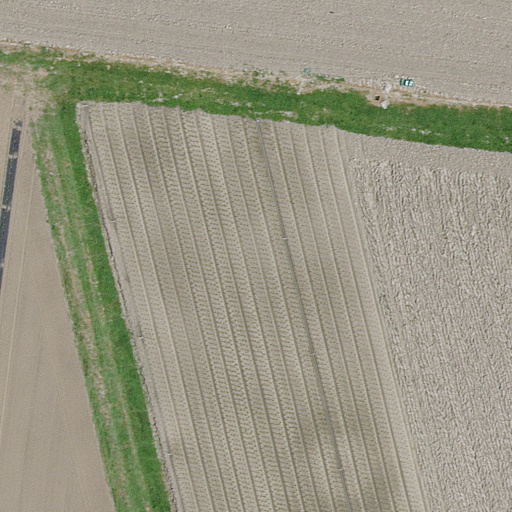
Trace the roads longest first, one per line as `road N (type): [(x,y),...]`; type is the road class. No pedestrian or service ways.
road 1 (track): [(0,52),(511,124)]
road 2 (track): [(42,58),(139,511)]
